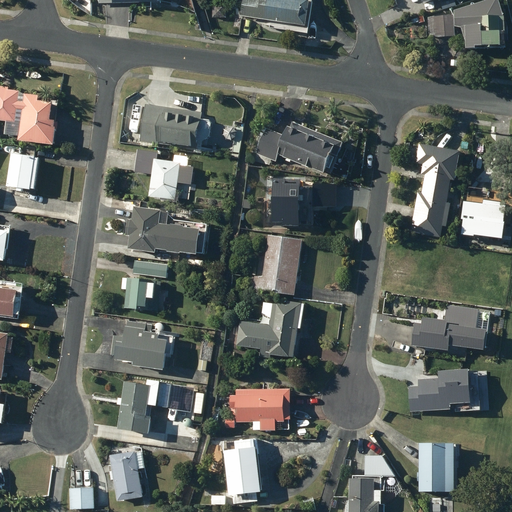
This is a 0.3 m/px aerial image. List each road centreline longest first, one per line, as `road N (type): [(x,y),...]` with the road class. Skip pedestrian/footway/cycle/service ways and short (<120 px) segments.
road 1 (residential): [(113,48),(64,430)]
road 2 (residential): [(393,86),(350,400)]
road 3 (residential): [(113,48),(381,85)]
road 4 (residential): [(393,86),(511,103)]
